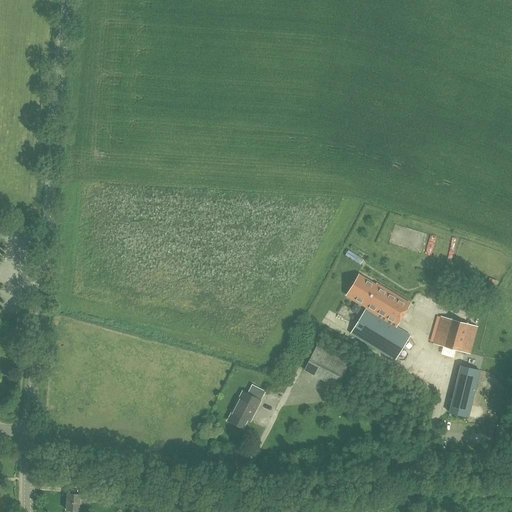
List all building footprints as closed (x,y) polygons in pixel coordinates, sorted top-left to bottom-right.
[(399,247),(425,248),(425,230),(399,229),(399,247)] [(364,260),(349,251),(346,256),(361,265),(364,260)] [(375,285),(358,275),(346,295),(366,307),(350,333),(395,361),(410,335),(396,327),(410,304),(376,284),(375,285)] [(470,354),(477,326),(441,316),(433,344),(470,354)] [(336,387),(350,360),(318,344),(305,370),(336,387)] [(460,365),(448,413),(469,417),(480,370),(460,365)] [(425,387),(430,381),(420,373),(415,379),(425,387)] [(436,380),(427,388),(437,398),(445,390),(436,380)] [(252,416),(265,391),(252,384),(247,394),(242,392),(227,421),(243,428),(250,415),(252,416)] [(94,500),(94,489),(81,488),(80,494),(67,494),(66,510),(79,511),(80,504),(86,504),(87,499),(94,500)] [(117,502),(118,489),(100,488),(99,501),(117,502)]
